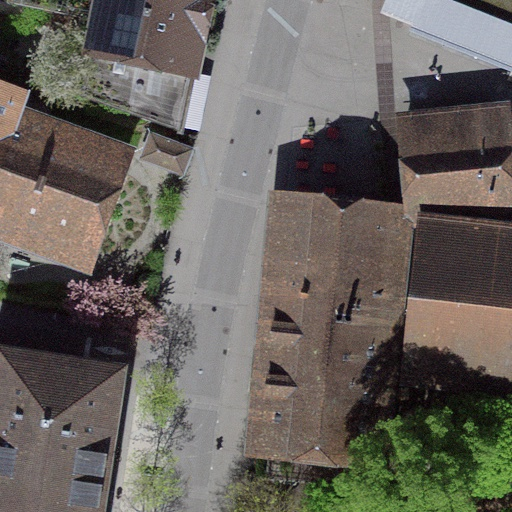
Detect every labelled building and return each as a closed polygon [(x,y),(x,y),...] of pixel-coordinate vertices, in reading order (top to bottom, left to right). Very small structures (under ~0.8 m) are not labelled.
[(18,0),(99,17),(93,47),(73,43),(64,91),(179,131),(198,37),(200,38),(208,0),(18,0)] [(511,0),(439,0),(506,28),(511,30),(511,60),(510,66),(511,66),(511,0)] [(0,138),(14,101),(0,96),(0,138)] [(15,102),(14,101),(0,138),(0,217),(84,248),(99,206),(113,164),(22,131),(29,112),(13,107),(15,102)] [(511,205),(511,127),(509,105),(414,117),(421,169),(427,216),(435,215),(511,205)] [(190,150),(153,137),(146,157),(183,171),(190,150)] [(415,396),(414,403),(470,409),(467,432),(511,436),(511,205),(435,215),(436,223),(434,223),(434,229),(420,228),(421,218),(280,203),(261,378),(250,479),(258,480),(256,502),(342,511),(377,511),(379,493),(390,494),(401,395),(415,396)] [(0,357),(0,506),(38,511),(94,511),(96,501),(103,454),(115,375),(111,374),(111,375),(1,358),(0,357)]
